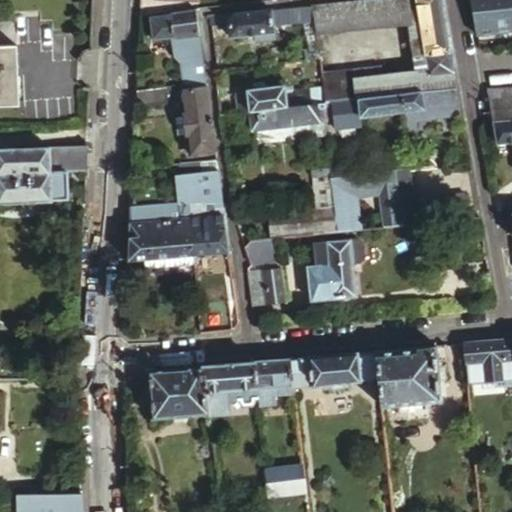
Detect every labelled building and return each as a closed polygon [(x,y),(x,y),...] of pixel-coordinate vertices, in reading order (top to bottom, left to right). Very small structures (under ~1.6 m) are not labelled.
[(441,0),(340,0),(312,3),(316,31),(410,22),(417,63),(418,63),(419,68),(403,71),(398,67),(320,74),(321,86),(323,102),(403,92),(456,85),(453,69),(441,0)] [(511,0),(473,0),(478,33),(511,28),(511,0)] [(318,51),(316,31),(312,3),(235,11),(228,20),(230,33),(255,31),(257,39),(276,37),(274,21),(303,18),(306,47),(307,52),(318,51)] [(190,86),(207,84),(197,7),(171,10),(171,13),(152,16),(154,37),(172,35),(174,54),(181,61),(184,83),(189,82),(190,86)] [(215,35),(230,33),(228,20),(235,11),(212,14),(215,35)] [(0,101),(20,101),(17,43),(0,43),(0,101)] [(165,68),(139,71),(137,89),(167,85),(165,68)] [(191,152),(216,148),(207,84),(190,86),(183,87),(184,100),(182,100),(184,119),(186,134),(189,134),(191,152)] [(167,85),(137,89),(137,105),(168,101),(167,85)] [(251,110),(323,102),(321,86),(287,91),(287,85),(265,87),(254,89),(239,90),(241,111),(251,110)] [(459,102),(456,85),(403,92),(405,109),(459,102)] [(511,86),(488,88),(493,119),(511,116),(511,86)] [(405,109),(403,92),(323,102),(324,114),(326,114),(327,128),(363,123),(362,115),(405,109)] [(325,120),(324,114),(323,102),(251,110),(253,128),(254,138),(272,136),(270,126),(325,120)] [(511,116),(493,119),(498,146),(511,144),(511,201),(508,202),(510,213),(511,213),(511,116)] [(174,120),(176,135),(186,134),(184,119),(174,120)] [(326,132),(325,120),(270,126),(272,136),(254,138),(255,141),(326,132)] [(67,169),(87,168),(89,144),(0,146),(0,198),(68,196),(67,169)] [(223,196),(217,157),(182,157),(182,190),(178,190),(178,200),(191,199),(202,198),(215,197),(223,196)] [(330,166),(329,158),(312,160),(314,177),(331,175),(330,166)] [(330,166),(331,175),(334,202),(336,229),(361,226),(359,198),(380,195),(383,224),(440,219),(438,195),(399,199),(396,170),(371,173),(370,162),(330,166)] [(165,185),(132,188),(132,204),(167,201),(165,185)] [(451,194),(453,218),(467,217),(464,192),(451,194)] [(451,194),(438,195),(440,219),(453,218),(451,194)] [(361,226),(383,224),(380,195),(359,198),(361,226)] [(216,204),(223,204),(223,196),(215,197),(216,204)] [(215,197),(202,198),(203,215),(225,214),(223,204),(216,204),(215,197)] [(203,215),(202,198),(191,199),(192,216),(195,252),(230,249),(225,214),(203,215)] [(191,199),(178,200),(167,201),(132,204),(131,221),(192,216),(191,199)] [(270,209),(272,235),(275,234),(336,229),(334,202),(270,209)] [(195,252),(192,216),(131,221),(129,257),(147,256),(195,252)] [(272,235),(245,237),(251,254),(276,252),(275,234),(272,235)] [(351,236),(314,240),(317,265),(308,265),(312,298),(356,294),(354,262),(360,261),(364,255),(363,240),(358,236),(352,237),(351,236)] [(196,261),(195,252),(147,256),(148,265),(196,261)] [(249,270),(253,303),(285,300),(282,267),(249,270)] [(212,297),(216,329),(233,327),(228,295),(212,297)] [(511,336),(464,341),(465,361),(468,382),(493,380),(494,386),(511,383),(511,336)] [(376,348),(379,378),(381,401),(381,402),(396,401),(397,409),(402,408),(402,416),(421,414),(420,407),(425,406),(424,398),(441,396),(436,343),(376,348)] [(289,356),(292,380),(292,386),(379,378),(376,348),(289,356)] [(289,356),(255,359),(258,394),(273,392),(272,382),(292,380),(289,356)] [(200,364),(207,411),(228,409),(227,397),(241,396),(241,398),(243,400),(251,399),(253,397),(253,394),(258,394),(255,359),(200,364)] [(149,368),(153,416),(207,411),(200,364),(149,368)] [(286,464),(287,477),(303,475),(302,462),(286,464)] [(286,464),(265,466),(266,479),(287,477),(286,464)] [(287,477),(289,489),(304,487),(303,475),(287,477)] [(267,491),(289,489),(287,477),(266,479),(267,491)] [(82,511),(82,502),(81,490),(18,492),(18,511),(82,511)]
